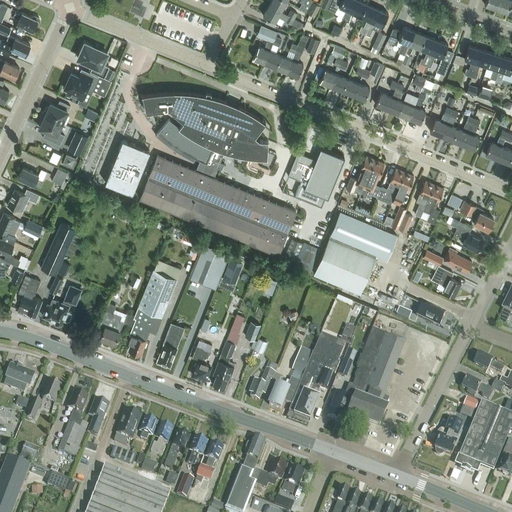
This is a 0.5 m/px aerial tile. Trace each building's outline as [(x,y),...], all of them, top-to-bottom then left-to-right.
[(286,0),(271,0),(269,4),(281,11),(287,0),(286,0)] [(314,15),(320,5),(312,0),(306,11),(314,15)] [(323,0),(320,6),(327,9),(332,0),(323,0)] [(342,17),(347,19),(355,0),(341,0),(342,0),(341,0),(332,0),(328,9),(336,13),(339,6),(346,9),(342,17)] [(354,13),(361,16),(367,3),(361,0),(355,0),(347,19),(350,21),(354,13)] [(486,0),(485,4),(496,8),(498,0),(486,0)] [(507,12),(511,0),(498,0),(496,8),(507,12)] [(377,8),(367,3),(361,16),(367,19),(364,27),(361,26),(359,31),(365,34),(368,29),(377,8)] [(269,4),(263,15),(275,21),(278,16),(285,19),(285,20),(292,24),(295,18),(287,14),(281,11),(269,4)] [(382,26),(388,13),(377,8),(368,29),(372,31),(373,28),(379,31),(380,31),(382,26)] [(290,9),(287,14),(295,18),(298,13),(290,9)] [(38,24),(40,19),(39,17),(34,15),(32,16),(31,17),(22,12),(22,13),(16,10),(13,16),(19,19),(15,27),(24,31),(26,27),(32,30),(35,25),(38,24)] [(10,27),(0,22),(0,31),(7,35),(10,27)] [(261,25),(257,34),(273,41),(276,36),(277,32),(261,25)] [(399,52),(405,54),(406,52),(415,30),(404,25),(401,31),(393,27),(388,41),(396,44),(398,39),(403,41),(402,45),(400,45),(398,51),(399,52)] [(413,45),(420,48),(426,34),(415,30),(406,52),(410,53),(413,45)] [(386,34),(380,31),(379,31),(372,46),(379,49),(386,34)] [(426,65),(428,60),(428,61),(437,39),(426,34),(420,48),(428,51),(427,53),(426,53),(424,59),(421,58),(420,63),(426,65)] [(8,54),(11,48),(25,55),(30,44),(15,37),(9,35),(6,41),(2,39),(0,42),(0,50),(8,54)] [(276,36),(273,41),(273,42),(273,43),(279,45),(282,38),(276,36)] [(319,40),(311,37),(306,51),(313,53),(319,40)] [(432,62),(435,54),(442,57),(448,43),(437,39),(428,61),(432,62)] [(265,62),(270,50),(273,43),(273,42),(267,40),(264,48),(258,45),(253,58),(265,62)] [(90,70),(104,77),(109,66),(102,63),(107,52),(85,42),(78,58),(88,62),(92,65),(90,70)] [(289,49),(295,52),(298,45),(292,42),(289,49)] [(473,70),(480,48),(469,44),(464,58),(473,61),(472,63),(471,63),(469,69),(466,68),(464,74),(471,76),(473,70)] [(298,45),(295,52),(301,54),(304,47),(298,45)] [(333,63),(339,66),(342,59),(341,59),(345,51),(334,46),(331,52),(337,54),(336,57),(333,63)] [(491,52),(480,48),(473,70),(477,72),(479,66),(478,65),(479,63),(487,66),(491,52)] [(276,67),(281,54),(270,50),(265,62),(276,67)] [(503,55),(491,52),(487,66),(494,68),(491,76),(495,77),(496,78),(503,55)] [(295,53),(292,59),(287,72),(298,76),(303,64),(297,61),(300,55),(295,53)] [(402,62),(408,65),(412,56),(406,53),(402,62)] [(276,67),(287,72),(292,59),(281,54),(276,67)] [(511,65),(511,58),(503,55),(496,78),(495,77),(494,81),(501,83),(504,71),(510,73),(511,65)] [(355,72),(362,75),(365,68),(364,68),(368,59),(361,57),(358,65),(358,66),(355,72)] [(0,71),(15,78),(19,67),(4,60),(4,61),(0,58),(0,71)] [(347,62),(342,59),(339,66),(345,68),(347,62)] [(444,74),(449,62),(441,59),(436,71),(444,74)] [(374,62),(370,71),(370,72),(379,76),(384,65),(382,64),(376,62),(376,63),(374,62)] [(384,75),(391,78),(395,68),(388,65),(384,75)] [(112,79),(116,71),(110,68),(106,76),(112,79)] [(320,81),(331,86),(336,73),(325,68),(320,81)] [(370,70),(365,68),(362,75),(367,77),(370,70)] [(64,87),(69,89),(67,92),(82,99),(87,88),(92,91),(99,77),(85,71),(86,72),(83,78),(71,72),(64,87)] [(348,78),(336,73),(331,86),(343,91),(348,78)] [(412,78),(411,82),(422,86),(425,78),(426,78),(415,73),(412,78)] [(108,86),(111,80),(103,77),(100,83),(108,86)] [(343,91),(355,96),(360,83),(348,78),(343,91)] [(425,78),(422,86),(431,89),(434,82),(425,78)] [(389,87),(395,89),(398,82),(392,79),(389,87)] [(385,108),(398,113),(403,101),(397,98),(398,96),(401,97),(402,92),(400,91),(404,84),(398,82),(395,89),(392,96),(391,95),(385,108)] [(360,83),(355,96),(364,99),(370,87),(360,83)] [(478,87),(469,84),(466,92),(475,95),(478,87)] [(489,100),(492,88),(481,85),(477,96),(489,100)] [(0,99),(4,101),(9,91),(0,86),(0,99)] [(146,111),(153,110),(160,109),(167,109),(169,109),(174,113),(178,117),(183,121),(179,126),(169,118),(157,132),(158,133),(158,132),(164,138),(171,143),(178,148),(186,153),(194,157),(200,159),(196,170),(158,154),(140,198),(278,254),(295,210),(214,177),(224,150),(229,152),(237,154),(245,155),(250,156),(258,157),(267,157),(267,156),(268,140),(260,139),(255,135),(265,122),(271,127),(271,126),(265,121),(258,116),(252,112),(245,108),(240,106),(225,100),(220,98),(212,96),(205,94),(197,92),(189,91),(182,91),(172,91),(165,91),(157,92),(149,92),(140,94),(140,95),(141,95),(146,111)] [(385,108),(391,95),(381,91),(375,104),(385,108)] [(409,118),(417,98),(418,96),(407,91),(403,101),(398,113),(409,118)] [(418,96),(417,98),(422,100),(423,100),(426,93),(420,91),(418,96)] [(449,96),(446,103),(452,106),(455,98),(449,96)] [(417,98),(409,118),(420,122),(425,110),(419,107),(422,100),(417,98)] [(69,125),(62,122),(67,110),(68,111),(70,105),(59,100),(57,105),(50,103),(49,107),(47,106),(42,113),(69,125)] [(502,105),(509,108),(511,102),(511,101),(507,100),(504,101),(502,105)] [(430,131),(441,135),(452,108),(446,106),(443,113),(440,120),(435,118),(430,131)] [(492,116),(493,111),(480,106),(478,110),(492,116)] [(455,118),(458,110),(452,108),(441,135),(452,140),(458,127),(452,125),(455,118)] [(93,111),(90,119),(95,121),(99,113),(93,111)] [(69,126),(69,125),(42,113),(41,113),(42,113),(40,122),(41,123),(39,127),(46,130),(43,137),(60,144),(64,135),(58,131),(62,122),(69,126)] [(463,144),(469,132),(474,118),(468,115),(465,122),(463,129),(458,127),(452,140),(463,144)] [(474,118),(469,132),(463,144),(474,149),(480,136),(474,134),(477,127),(480,120),(474,118)] [(496,158),(502,146),(505,139),(508,131),(502,129),(499,136),(500,136),(497,143),(491,141),(490,143),(486,152),(485,154),(496,158)] [(87,136),(79,132),(70,150),(79,154),(87,136)] [(123,141),(106,183),(133,194),(150,152),(123,141)] [(511,151),(511,149),(502,146),(496,158),(507,162),(511,151)] [(295,194),(294,195),(321,206),(325,196),(328,197),(344,157),(320,147),(316,159),(298,151),(288,175),(289,175),(301,180),(295,194)] [(72,166),(76,157),(66,153),(62,162),(72,166)] [(357,176),(359,177),(358,179),(353,191),(360,194),(364,185),(375,159),(366,155),(360,168),(357,176)] [(375,183),(384,163),(375,159),(364,185),(369,188),(368,192),(377,196),(381,186),(375,183)] [(34,184),(40,187),(43,180),(37,178),(39,174),(23,166),(18,177),(34,184)] [(388,196),(393,198),(404,171),(395,167),(390,181),(394,183),(391,190),(381,186),(377,196),(386,200),(388,196)] [(404,171),(393,198),(392,201),(400,204),(405,192),(405,193),(407,188),(408,189),(414,175),(404,171)] [(52,180),(62,184),(64,179),(54,174),(52,180)] [(346,188),(353,191),(358,179),(350,176),(346,188)] [(434,184),(425,180),(419,193),(416,201),(420,203),(417,208),(423,210),(434,184)] [(434,184),(423,210),(420,217),(434,223),(440,210),(434,208),(436,204),(438,201),(443,187),(434,184)] [(14,189),(7,205),(22,211),(28,197),(36,200),(35,202),(36,202),(39,194),(27,188),(24,193),(14,189)] [(452,194),(449,199),(460,204),(462,199),(452,194)] [(476,217),(474,222),(488,229),(493,218),(480,211),(481,208),(465,200),(460,209),(476,217)] [(451,214),(453,208),(445,205),(442,211),(451,214)] [(398,229),(406,209),(399,206),(391,226),(398,229)] [(314,273),(359,292),(360,291),(374,256),(375,256),(375,255),(386,260),(397,235),(340,211),(329,237),(314,272),(314,273)] [(15,217),(4,212),(0,220),(0,229),(6,232),(5,235),(15,240),(16,237),(15,233),(20,221),(14,218),(15,217)] [(405,213),(398,229),(406,232),(412,216),(405,213)] [(454,217),(451,224),(457,227),(453,234),(457,236),(458,234),(465,238),(462,244),(477,251),(483,239),(469,232),(472,227),(454,217)] [(22,231),(37,238),(43,225),(28,218),(22,231)] [(76,228),(61,222),(41,267),(55,274),(76,228)] [(186,231),(182,239),(201,246),(202,243),(204,239),(186,231)] [(3,259),(8,262),(18,266),(18,265),(23,267),(27,257),(21,254),(19,259),(8,254),(15,241),(3,235),(1,239),(0,238),(0,251),(6,254),(3,259)] [(304,242),(296,260),(293,267),(305,272),(310,274),(320,249),(304,242)] [(202,243),(189,278),(215,288),(229,253),(202,243)] [(443,257),(426,248),(423,256),(439,264),(443,257)] [(467,271),(472,261),(456,253),(457,251),(449,248),(444,260),(450,263),(467,271)] [(288,252),(286,258),(294,261),(297,255),(288,252)] [(231,259),(223,278),(235,283),(243,264),(231,259)] [(70,264),(62,261),(58,271),(65,275),(70,264)] [(431,279),(445,286),(443,291),(454,297),(461,282),(450,277),(453,272),(438,264),(431,279)] [(20,283),(24,272),(15,269),(10,279),(20,283)] [(177,278),(154,269),(134,315),(133,317),(135,318),(132,326),(129,335),(131,336),(129,342),(132,343),(129,350),(140,354),(143,347),(144,347),(146,340),(144,339),(145,336),(147,337),(151,328),(156,330),(165,309),(177,278)] [(63,278),(56,274),(56,276),(49,290),(56,293),(63,278)] [(140,278),(134,275),(130,284),(136,287),(140,278)] [(34,296),(40,280),(31,276),(17,311),(23,313),(22,313),(25,314),(26,312),(36,316),(42,300),(34,296)] [(81,289),(70,284),(63,302),(52,298),(50,304),(47,303),(43,315),(54,320),(56,323),(59,324),(62,323),(63,319),(67,320),(69,319),(72,313),(71,311),(67,309),(70,301),(73,303),(76,301),(81,289)] [(336,298),(323,332),(344,340),(357,305),(336,298)] [(511,300),(508,299),(503,310),(504,310),(511,314),(511,300)] [(446,313),(436,309),(436,308),(432,306),(432,307),(423,302),(417,316),(439,327),(446,313)] [(115,343),(120,331),(119,331),(123,322),(132,326),(135,318),(133,317),(134,315),(127,312),(123,322),(118,320),(120,315),(112,312),(115,306),(108,303),(105,310),(105,309),(99,323),(105,326),(100,337),(115,343)] [(504,310),(498,322),(505,325),(511,314),(504,310)] [(254,340),(260,324),(250,321),(244,336),(254,340)] [(164,343),(157,361),(158,361),(158,362),(163,364),(164,363),(165,364),(169,365),(174,354),(175,354),(177,349),(176,349),(184,327),(171,322),(163,342),(164,343)] [(200,329),(206,331),(209,324),(203,322),(200,329)] [(358,389),(348,413),(348,414),(379,426),(387,407),(385,407),(388,399),(383,397),(405,342),(384,333),(372,329),(356,368),(359,369),(352,387),(357,389),(358,389)] [(300,382),(299,382),(291,405),(289,411),(294,413),(294,415),(310,421),(319,398),(316,396),(320,388),(328,391),(334,377),(339,364),(337,363),(345,344),(321,334),(313,353),(308,363),(306,369),(300,382)] [(267,341),(258,337),(253,349),(262,353),(267,341)] [(234,366),(233,366),(234,364),(230,362),(229,365),(227,364),(230,356),(231,356),(236,343),(226,339),(218,361),(213,373),(216,375),(213,383),(224,387),(228,377),(229,378),(234,366)] [(192,374),(199,377),(199,378),(203,379),(204,379),(205,379),(210,366),(205,364),(210,351),(196,346),(192,357),(198,359),(197,362),(196,363),(194,366),(195,367),(192,374)] [(494,362),(492,360),(479,353),(473,363),(487,371),(489,367),(501,373),(504,368),(494,363),(494,362)] [(298,359),(296,365),(306,369),(308,363),(298,359)] [(344,359),(338,374),(344,377),(351,361),(344,359)] [(12,366),(11,366),(6,378),(7,378),(5,382),(11,384),(10,388),(24,393),(27,386),(29,387),(34,375),(18,369),(20,366),(12,363),(13,363),(12,366)] [(261,383),(255,380),(254,381),(253,382),(252,384),(252,386),(250,393),(252,394),(250,398),(258,401),(262,393),(264,395),(270,380),(272,381),(275,373),(266,370),(261,383)] [(511,387),(511,373),(510,372),(507,380),(501,377),(499,382),(505,385),(511,387)] [(480,385),(480,384),(466,377),(461,387),(468,391),(467,393),(474,396),(477,391),(483,394),(482,396),(489,400),(493,390),(486,387),(486,388),(480,385)] [(288,389),(277,384),(269,405),(280,409),(283,402),(291,405),(299,382),(292,379),(288,389)] [(54,403),(61,386),(49,382),(42,399),(54,403)] [(491,388),(500,392),(503,387),(494,382),(491,388)] [(339,421),(343,411),(348,413),(358,389),(357,389),(352,387),(350,392),(347,391),(345,396),(336,393),(327,417),(339,421)] [(88,397),(75,392),(66,414),(71,416),(58,451),(77,458),(80,449),(78,448),(88,424),(79,421),(85,408),(84,407),(88,397)] [(25,409),(28,401),(19,398),(16,405),(25,409)] [(466,398),(462,407),(474,412),(478,403),(466,398)] [(34,421),(41,402),(34,399),(26,418),(34,421)] [(90,416),(94,418),(88,433),(96,436),(102,421),(103,421),(106,413),(105,412),(108,404),(96,400),(90,416)] [(511,415),(481,402),(459,456),(456,464),(476,472),(479,464),(493,470),(511,424),(511,415)] [(141,416),(125,410),(116,434),(116,435),(114,441),(125,445),(128,439),(132,441),(141,416)] [(146,441),(148,435),(151,436),(157,422),(145,418),(140,432),(142,433),(140,438),(146,441)] [(446,430),(445,430),(443,430),(441,430),(439,431),(438,433),(437,435),(435,438),(434,438),(434,439),(438,440),(434,448),(436,449),(436,451),(436,453),(437,454),(439,455),(441,455),(443,454),(444,452),(451,455),(456,442),(451,440),(454,434),(457,436),(461,425),(449,421),(446,430)] [(165,442),(167,442),(172,428),(161,424),(156,438),(159,439),(157,444),(154,443),(150,452),(162,457),(165,448),(165,447),(164,448),(162,447),(165,442)] [(189,436),(178,432),(175,439),(164,466),(171,469),(176,455),(175,455),(178,448),(184,450),(187,443),(186,443),(189,436)] [(0,437),(0,444),(8,446),(10,439),(0,437)] [(195,437),(190,451),(192,452),(188,464),(194,466),(198,455),(201,456),(207,442),(195,437)] [(245,511),(252,495),(255,485),(260,472),(254,469),(264,445),(265,442),(253,437),(251,442),(250,443),(247,444),(246,449),(247,451),(245,456),(247,456),(242,468),(240,467),(225,508),(234,511),(245,511)] [(501,463),(498,471),(503,472),(502,474),(507,476),(508,474),(509,475),(511,468),(511,467),(511,453),(511,450),(511,440),(509,439),(502,456),(503,457),(501,462),(501,463)] [(97,447),(86,442),(83,449),(95,454),(97,447)] [(33,462),(39,449),(25,443),(19,457),(33,462)] [(217,462),(222,448),(211,443),(206,457),(209,459),(205,468),(200,466),(197,476),(195,481),(201,483),(203,478),(210,481),(214,471),(212,470),(215,461),(217,462)] [(119,450),(115,460),(127,465),(127,464),(131,454),(119,450)] [(0,511),(12,511),(30,466),(7,458),(0,476),(0,511)] [(156,464),(145,459),(141,470),(152,475),(156,464)] [(268,475),(260,472),(255,485),(266,489),(268,484),(274,487),(277,479),(280,480),(286,465),(274,460),(268,475)] [(295,486),(297,487),(303,472),(291,467),(282,490),(291,494),(295,486)] [(162,511),(170,493),(104,468),(86,511),(162,511)] [(47,485),(65,492),(69,482),(51,475),(47,485)] [(184,475),(176,495),(186,499),(194,479),(184,475)] [(75,484),(70,482),(67,492),(72,494),(75,484)] [(31,495),(42,495),(42,487),(31,487),(31,495)] [(335,509),(333,511),(343,511),(345,509),(342,508),(349,490),(340,487),(335,501),(338,502),(336,506),(335,509)] [(345,509),(343,511),(353,511),(355,508),(360,495),(352,491),(345,509)] [(369,511),(367,511),(372,499),(363,496),(358,510),(360,511),(359,511),(369,511)] [(287,503),(276,498),(274,504),(273,505),(285,509),(287,503)] [(379,511),(383,504),(375,500),(369,511),(379,511)] [(213,501),(210,508),(219,511),(220,511),(224,505),(213,501)]
